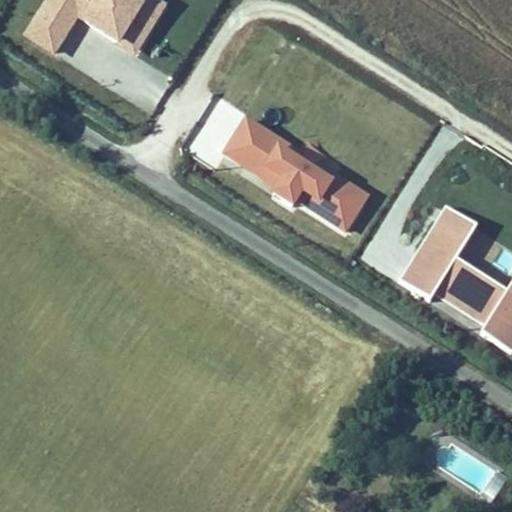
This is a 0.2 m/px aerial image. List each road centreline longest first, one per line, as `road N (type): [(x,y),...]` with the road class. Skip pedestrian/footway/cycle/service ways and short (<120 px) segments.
road 1 (tertiary): [(138,170),(511,403)]
road 2 (residential): [(275,0),(511,148)]
road 3 (residential): [(138,170),(253,0)]
road 4 (tertiary): [(0,81),(138,170)]
